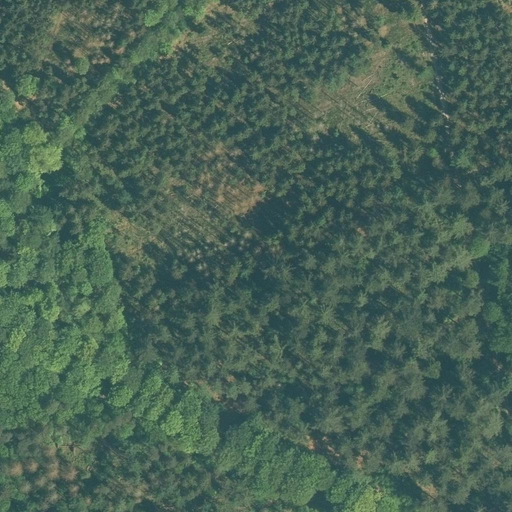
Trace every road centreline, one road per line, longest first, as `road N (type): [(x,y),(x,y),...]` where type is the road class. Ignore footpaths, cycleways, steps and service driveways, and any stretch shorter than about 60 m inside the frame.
road 1 (unclassified): [(0,319),(363,511)]
road 2 (track): [(459,184),(511,433)]
road 3 (track): [(420,0),(459,184)]
